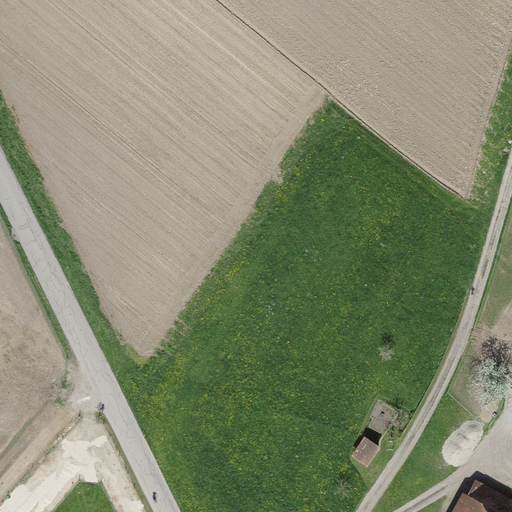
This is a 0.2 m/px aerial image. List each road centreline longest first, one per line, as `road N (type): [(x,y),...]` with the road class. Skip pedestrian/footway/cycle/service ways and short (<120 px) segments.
road 1 (tertiary): [(168,511),(0,161)]
road 2 (track): [(362,511),(460,357),(511,177)]
road 3 (track): [(415,511),(511,437)]
